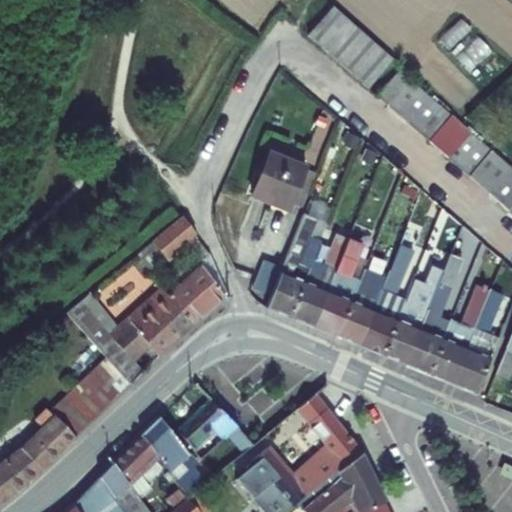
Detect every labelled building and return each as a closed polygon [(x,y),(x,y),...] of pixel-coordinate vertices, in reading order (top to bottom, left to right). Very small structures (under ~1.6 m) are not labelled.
[(327,6),(303,36),(318,49),(343,19),(327,6)] [(343,19),(318,49),(364,86),(388,56),(343,19)] [(384,103),(408,73),(397,63),(372,93),(384,103)] [(429,90),(408,73),(384,103),(404,119),(429,90)] [(449,107),(429,90),(404,119),(424,136),(449,107)] [(446,153),(467,171),(492,141),(470,124),(446,153)] [(492,141),(467,171),(485,186),(510,157),(492,141)] [(303,163),(266,149),(248,193),(285,208),(303,163)] [(485,186),(508,205),(511,199),(511,157),(510,157),(485,186)] [(288,312),(302,276),(317,237),(307,233),(314,216),(300,210),(264,301),(288,312)] [(179,218),(151,242),(164,257),(191,235),(188,231),(179,218)] [(313,322),(347,234),(336,230),(315,281),(302,276),(288,312),(313,322)] [(334,330),(348,295),(336,290),(356,238),(347,234),(313,322),(334,330)] [(191,235),(164,257),(167,261),(194,239),(191,235)] [(428,368),(442,334),(451,312),(439,307),(464,245),(453,240),(444,261),(428,302),(404,359),(428,368)] [(414,296),(428,302),(444,261),(430,256),(414,296)] [(206,266),(173,295),(195,319),(225,290),(221,285),(224,283),(206,257),(201,261),(206,266)] [(334,330),(359,341),(380,286),(386,272),(361,262),(348,295),(334,330)] [(428,368),(451,378),(490,282),(479,278),(465,310),(454,306),(451,312),(442,334),(428,368)] [(490,282),(451,378),(475,387),(500,324),(487,319),(501,286),(490,282)] [(381,349),(395,315),(382,310),(391,290),(380,286),(359,341),(381,349)] [(132,382),(143,371),(130,357),(149,339),(161,353),(195,319),(173,295),(118,345),(115,343),(104,352),(108,357),(132,382)] [(381,349),(404,359),(428,302),(414,296),(404,319),(395,315),(381,349)] [(78,435),(132,382),(108,357),(54,408),(78,435)] [(290,471),(266,441),(247,457),(289,506),(304,494),(357,451),(334,421),(310,390),(293,404),(325,444),(290,471)] [(233,425),(210,395),(176,424),(191,443),(210,428),(217,437),(233,425)] [(78,435),(54,408),(42,420),(48,427),(24,450),(0,466),(0,503),(36,477),(78,435)] [(193,454),(159,412),(139,431),(157,452),(167,442),(183,462),(193,454)] [(128,479),(157,452),(139,431),(111,459),(128,479)] [(317,511),(349,511),(354,508),(356,511),(358,511),(382,500),(368,473),(357,451),(304,494),(317,511)] [(111,459),(98,473),(113,492),(128,479),(111,459)] [(129,511),(113,492),(98,473),(79,491),(59,510),(55,511),(129,511)] [(155,493),(145,501),(154,511),(162,511),(186,493),(189,490),(181,480),(159,499),(155,493)] [(197,511),(200,510),(186,493),(162,511),(197,511)] [(356,511),(354,508),(349,511),(388,511),(382,500),(358,511),(356,511)]
